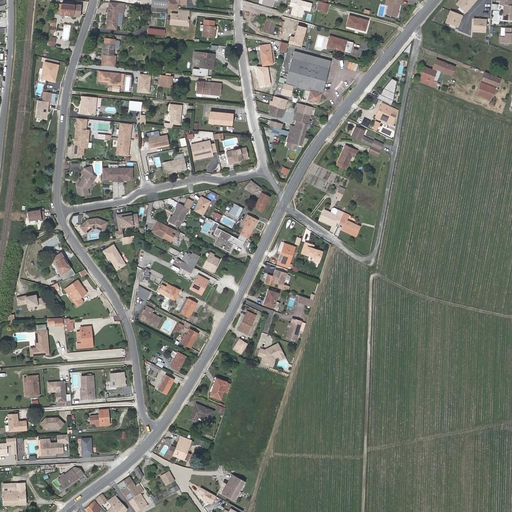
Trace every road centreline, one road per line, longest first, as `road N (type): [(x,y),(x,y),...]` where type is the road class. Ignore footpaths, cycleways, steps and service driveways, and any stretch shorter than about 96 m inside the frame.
road 1 (track): [(368,457),(272,454),(340,240)]
road 2 (tertiary): [(155,433),(222,329),(282,206)]
road 3 (track): [(413,25),(419,33),(375,267)]
road 4 (tertiary): [(286,198),(316,143),(434,0)]
road 5 (residential): [(155,433),(142,411),(123,314),(58,211)]
road 6 (track): [(375,267),(366,511)]
road 7 (residential): [(268,172),(206,177),(147,188),(127,204),(58,211)]
road 8 (residential): [(58,211),(66,92),(93,0)]
road 9 (residential): [(268,172),(252,117),(238,0)]
road 10 (residential): [(0,153),(13,0)]
road 11 (track): [(511,421),(368,447)]
road 12 (track): [(511,315),(448,302),(375,267)]
road 13 (tertiary): [(64,511),(155,433)]
